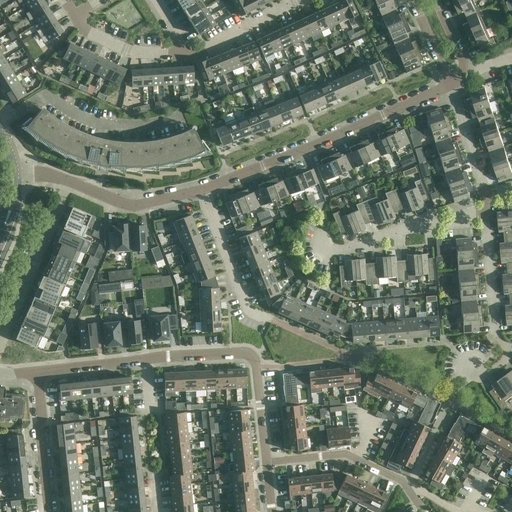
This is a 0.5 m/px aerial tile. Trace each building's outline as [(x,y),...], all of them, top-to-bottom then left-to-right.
[(47,6),(43,0),(36,0),(27,5),(30,11),(26,13),(28,17),(47,6)] [(181,0),(178,2),(183,10),(199,0),(181,0)] [(205,8),(200,0),(199,0),(183,10),(188,18),(205,8)] [(249,12),(243,0),(232,0),(240,16),(249,12)] [(243,0),(249,12),(259,7),(255,0),(243,0)] [(344,0),(340,2),(348,19),(357,15),(350,0),(344,0)] [(396,0),(378,0),(375,2),(381,16),(395,10),(393,4),(398,3),(396,0)] [(467,17),(481,11),(479,5),(476,6),(473,0),(460,0),(454,3),(459,14),(464,12),(467,17)] [(340,2),(331,6),(339,24),(348,19),(340,2)] [(52,15),(47,6),(28,17),(30,20),(34,18),(38,23),(52,15)] [(331,6),(321,10),(329,28),(339,24),(331,6)] [(231,7),(226,10),(230,16),(235,13),(231,7)] [(210,16),(205,8),(188,18),(193,27),(210,16)] [(320,32),(329,28),(321,10),(312,15),(320,32)] [(381,16),(388,30),(406,22),(402,13),(398,15),(395,10),(381,16)] [(481,11),(467,17),(469,22),(463,24),(468,36),(486,28),(481,17),(483,16),(481,11)] [(41,29),(21,41),(23,44),(39,35),(58,23),(52,15),(38,23),(41,29)] [(312,15),(303,19),(311,36),(320,32),(312,15)] [(210,16),(193,27),(199,35),(216,25),(210,16)] [(302,41),(311,36),(303,19),(294,23),(302,41)] [(388,30),(394,44),(408,38),(406,33),(410,31),(406,22),(388,30)] [(58,23),(39,35),(41,38),(45,35),(49,41),(63,32),(58,23)] [(294,23),(284,27),(292,45),(302,41),(294,23)] [(284,27),(275,32),(283,49),(292,45),(284,27)] [(481,50),(496,44),(493,38),(491,39),(486,28),(468,36),(473,47),(479,45),(481,50)] [(358,32),(354,34),(356,38),(360,36),(366,33),(364,29),(358,32)] [(275,32),(266,36),(274,53),(283,49),(275,32)] [(266,36),(256,40),(264,58),(266,62),(276,58),(274,53),(266,36)] [(394,44),(400,59),(419,50),(415,41),(410,43),(408,38),(394,44)] [(244,45),(251,63),(261,59),(254,42),(244,45)] [(80,48),(70,43),(63,59),(72,63),(80,48)] [(244,45),(235,49),(242,67),(251,63),(244,45)] [(89,52),(80,48),(72,63),(82,67),(89,52)] [(235,49),(225,53),(232,71),(242,67),(235,49)] [(400,59),(407,73),(421,67),(419,62),(423,60),(419,50),(400,59)] [(98,56),(89,52),(82,67),(91,72),(98,56)] [(232,71),(225,53),(216,57),(223,74),(232,71)] [(91,72),(100,76),(107,61),(98,56),(91,72)] [(213,78),(223,74),(216,57),(206,60),(213,78)] [(0,62),(0,74),(14,65),(12,62),(8,65),(5,59),(0,62)] [(213,78),(206,60),(196,64),(203,82),(213,78)] [(368,64),(376,82),(386,77),(378,60),(368,64)] [(117,65),(107,61),(100,76),(109,80),(117,65)] [(366,86),(376,82),(368,64),(358,69),(366,86)] [(0,74),(0,83),(1,86),(16,76),(12,71),(16,68),(17,67),(16,65),(15,66),(14,65),(0,74)] [(117,65),(109,80),(119,85),(126,70),(117,65)] [(193,66),(182,67),(183,84),(194,83),(193,66)] [(173,85),(183,84),(182,67),(172,68),(173,85)] [(163,85),(173,85),(172,68),(162,69),(163,85)] [(152,69),(142,70),(143,87),(153,86),(152,69)] [(162,69),(152,69),(153,86),(163,85),(162,69)] [(358,69),(348,73),(356,90),(366,86),(358,69)] [(143,87),(142,70),(131,71),(132,88),(143,87)] [(346,95),(352,92),(356,90),(348,73),(338,77),(346,95)] [(1,86),(7,94),(25,82),(23,79),(19,82),(16,76),(1,86)] [(336,99),(346,95),(338,77),(328,82),(336,99)] [(12,103),(14,102),(26,94),(23,88),(27,86),(25,82),(7,94),(12,103)] [(326,104),(336,99),(328,82),(318,86),(326,104)] [(316,108),(326,104),(318,86),(309,90),(316,108)] [(470,109),(490,103),(485,87),(470,92),(472,98),(467,99),(470,109)] [(316,108),(309,90),(299,95),(306,112),(316,108)] [(211,100),(220,97),(219,92),(213,94),(213,95),(209,97),(211,100)] [(286,100),(293,118),(303,114),(296,96),(286,100)] [(272,126),(282,122),(276,104),(274,100),(264,104),(265,108),(272,126)] [(282,122),(293,118),(286,100),(276,104),(282,122)] [(495,117),(490,103),(470,109),(474,119),(478,117),(480,122),(495,117)] [(252,134),(262,130),(255,112),(254,107),(244,111),(245,116),(252,134)] [(31,118),(22,124),(36,142),(38,139),(50,151),(52,148),(65,158),(67,155),(81,165),(82,161),(97,169),(98,165),(109,168),(125,173),(125,169),(142,173),(142,169),(159,171),(158,167),(175,167),(174,164),(191,162),(190,159),(212,154),(209,150),(202,140),(200,141),(193,128),(180,133),(167,138),(154,141),(140,142),(126,142),(113,141),(103,139),(90,135),(78,130),(65,124),(54,117),(43,108),(32,120),(31,118)] [(262,130),(272,126),(265,108),(255,112),(262,130)] [(430,128),(449,122),(446,112),(442,114),(440,108),(425,113),(430,128)] [(245,116),(235,120),(242,138),(252,134),(245,116)] [(480,139),(499,132),(495,117),(480,122),(481,127),(477,129),(480,139)] [(235,120),(225,124),(232,142),(242,138),(235,120)] [(430,128),(435,143),(450,138),(448,133),(453,131),(449,122),(430,128)] [(232,142),(225,124),(215,128),(222,146),(232,142)] [(386,131),(395,150),(409,144),(403,129),(398,132),(396,127),(386,131)] [(380,156),(395,150),(386,131),(377,135),(379,140),(374,142),(380,156)] [(504,147),(499,132),(480,139),(483,148),(488,147),(489,152),(504,147)] [(435,143),(439,158),(459,151),(456,142),(451,143),(450,138),(435,143)] [(358,144),(366,163),(380,156),(374,142),(369,144),(367,140),(358,144)] [(346,155),(352,168),(352,169),(366,163),(358,144),(349,148),(351,152),(346,155)] [(509,162),(504,147),(489,152),(491,157),(486,159),(489,168),(509,162)] [(439,158),(444,173),(459,168),(457,163),(462,161),(459,151),(439,158)] [(338,175),(352,169),(352,168),(346,155),(341,157),(339,152),(329,157),(338,175)] [(338,175),(329,157),(320,161),(322,165),(317,168),(323,182),(338,175)] [(511,171),(509,162),(489,168),(492,178),(497,177),(499,182),(511,177),(511,171)] [(415,166),(408,169),(411,175),(418,173),(415,166)] [(296,170),(304,189),(319,183),(313,169),(307,171),(306,167),(296,170)] [(444,173),(449,188),(469,181),(465,172),(461,173),(459,168),(444,173)] [(289,195),(304,189),(296,170),(287,174),(288,178),(283,180),(289,195)] [(275,201),(289,195),(283,180),(278,182),(277,178),(267,182),(275,201)] [(416,188),(408,191),(415,210),(424,206),(423,202),(428,200),(420,180),(414,182),(416,188)] [(469,181),(449,188),(454,203),(469,198),(467,192),(472,191),(469,181)] [(260,206),(275,201),(267,182),(258,185),(260,190),(254,192),(260,206)] [(245,212),(260,206),(254,192),(249,194),(248,189),(238,193),(245,212)] [(399,194),(397,189),(391,191),(399,211),(404,209),(406,214),(415,210),(408,191),(399,194)] [(399,211),(391,191),(385,194),(387,199),(379,202),(386,221),(395,218),(394,213),(399,211)] [(245,212),(238,193),(229,197),(230,201),(225,203),(231,218),(245,212)] [(368,200),(362,203),(370,223),(375,221),(377,225),(386,221),(379,202),(376,197),(368,200)] [(349,214),(352,220),(357,233),(366,229),(365,225),(370,223),(362,203),(356,205),(358,211),(349,214)] [(511,204),(502,206),(502,212),(497,212),(498,222),(511,221),(511,204)] [(86,226),(90,215),(72,208),(67,219),(86,227),(86,226)] [(332,214),(340,234),(346,232),(347,237),(357,233),(352,220),(349,214),(341,217),(339,212),(332,214)] [(177,232),(195,225),(191,215),(173,222),(177,232)] [(273,222),(270,215),(264,218),(267,224),(273,222)] [(267,224),(264,218),(259,220),(261,226),(267,224)] [(88,227),(86,226),(86,227),(67,219),(63,229),(83,237),(88,227)] [(504,237),(511,236),(511,221),(498,222),(499,232),(504,232),(504,237)] [(129,250),(127,225),(118,225),(118,227),(113,227),(114,234),(108,235),(109,251),(129,250)] [(199,235),(195,225),(177,232),(181,242),(199,235)] [(133,251),(146,250),(144,226),(131,226),(133,251)] [(277,235),(275,231),(274,228),(269,230),(272,237),(277,235)] [(62,230),(57,242),(79,251),(84,240),(62,230)] [(243,249),(261,242),(256,231),(239,238),(243,249)] [(181,242),(185,252),(203,245),(199,235),(181,242)] [(280,244),(277,235),(272,237),(275,246),(280,244)] [(501,253),(511,252),(511,236),(504,237),(505,243),(500,243),(501,253)] [(456,255),(477,253),(476,243),(471,244),(471,238),(455,239),(456,255)] [(75,262),(79,251),(57,242),(53,253),(75,262)] [(265,252),(261,242),(243,249),(247,259),(265,252)] [(103,252),(105,247),(99,244),(97,250),(103,252)] [(207,255),(203,245),(185,252),(180,254),(184,264),(189,262),(207,255)] [(158,246),(150,249),(156,262),(163,260),(158,246)] [(269,262),(265,252),(247,259),(251,269),(269,262)] [(507,268),(511,268),(511,252),(501,253),(502,263),(507,263),(507,268)] [(53,253),(47,266),(69,276),(75,262),(53,253)] [(456,255),(458,271),(473,269),(473,264),(478,263),(477,253),(456,255)] [(417,255),(418,275),(427,274),(428,280),(435,280),(433,258),(427,259),(427,254),(417,255)] [(211,266),(207,255),(189,262),(193,273),(211,266)] [(401,261),(403,282),(410,282),(409,276),(418,275),(417,255),(406,256),(407,260),(401,261)] [(403,282),(401,261),(396,261),(396,256),(385,257),(387,278),(396,277),(397,283),(403,282)] [(370,263),(372,285),(379,284),(378,278),(387,278),(385,257),(375,258),(376,263),(370,263)] [(372,285),(370,263),(365,264),(364,259),(354,260),(356,280),(365,280),(366,286),(372,285)] [(339,266),(341,288),(348,287),(347,281),(356,280),(354,260),(344,261),(345,266),(339,266)] [(95,271),(98,264),(92,261),(89,269),(95,271)] [(273,272),(269,262),(251,269),(255,279),(273,272)] [(65,285),(69,276),(47,266),(43,276),(65,285)] [(211,266),(193,273),(197,283),(199,282),(214,276),(215,276),(211,266)] [(504,284),(511,283),(511,268),(507,268),(508,274),(503,274),(504,284)] [(458,271),(459,286),(479,284),(479,274),(474,275),(473,269),(458,271)] [(89,284),(93,275),(87,272),(83,282),(89,284)] [(255,279),(259,289),(276,282),(273,272),(255,279)] [(60,296),(65,285),(43,276),(38,287),(60,296)] [(214,276),(199,282),(199,289),(200,300),(219,299),(218,288),(215,288),(214,276)] [(86,291),(89,284),(83,282),(80,289),(86,291)] [(282,295),(276,282),(259,289),(263,300),(268,298),(271,305),(282,295)] [(459,286),(460,299),(460,302),(476,300),(475,295),(480,294),(479,284),(459,286)] [(38,287),(33,297),(55,306),(58,307),(62,298),(60,297),(60,296),(38,287)] [(85,294),(79,292),(76,299),(81,302),(83,297),(85,294)] [(343,299),(333,294),(331,300),(340,305),(343,299)] [(282,295),(271,305),(279,309),(278,312),(288,317),(296,299),(285,295),(285,297),(282,295)] [(53,313),(55,306),(33,297),(30,306),(52,315),(53,313)] [(219,310),(219,299),(200,300),(200,311),(219,310)] [(298,321),(306,304),(296,299),(288,317),(298,321)] [(476,306),(476,300),(460,302),(462,317),(482,316),(481,305),(476,306)] [(298,321),(308,326),(315,308),(306,304),(298,321)] [(47,326),(52,315),(30,306),(25,317),(47,326)] [(144,316),(143,308),(135,309),(136,317),(144,316)] [(325,312),(315,308),(308,326),(317,330),(325,312)] [(220,320),(219,310),(200,311),(201,321),(220,320)] [(317,330),(327,334),(335,317),(325,312),(317,330)] [(69,316),(66,321),(72,324),(74,319),(75,315),(70,313),(69,316)] [(178,326),(177,314),(167,315),(151,317),(153,341),(169,339),(168,327),(178,326)] [(427,317),(428,336),(440,335),(438,316),(427,317)] [(462,317),(463,333),(479,332),(478,326),(483,326),(482,316),(462,317)] [(47,326),(25,317),(21,327),(43,336),(47,326)] [(335,317),(327,334),(338,339),(340,335),(346,338),(348,324),(345,323),(346,321),(335,317)] [(427,317),(416,318),(418,337),(428,336),(427,317)] [(118,323),(104,324),(106,346),(121,345),(119,328),(120,328),(125,328),(124,318),(118,319),(118,323)] [(407,338),(418,337),(416,318),(405,319),(407,338)] [(396,339),(407,338),(405,319),(394,320),(396,339)] [(129,344),(130,344),(131,346),(131,345),(139,344),(139,343),(141,342),(139,320),(126,322),(129,344)] [(220,320),(201,321),(201,332),(221,331),(220,320)] [(385,340),(396,339),(394,320),(384,321),(385,340)] [(384,321),(373,322),(374,341),(385,340),(384,321)] [(95,333),(99,333),(98,322),(87,324),(82,324),(82,325),(79,325),(82,349),(97,347),(95,333)] [(362,323),(364,342),(374,341),(373,322),(362,323)] [(348,324),(346,338),(352,337),(352,343),(364,342),(362,323),(348,324)] [(21,327),(15,339),(37,348),(43,336),(21,327)] [(341,369),(343,386),(343,389),(360,388),(359,371),(353,372),(352,367),(341,369)] [(216,389),(226,388),(225,369),(215,370),(216,389)] [(226,388),(236,388),(235,369),(225,369),(226,388)] [(235,369),(236,388),(247,387),(246,369),(236,369),(235,369)] [(332,387),(343,386),(341,369),(330,370),(332,387)] [(216,389),(215,370),(215,371),(205,371),(206,389),(216,389)] [(330,370),(320,371),(322,388),(332,387),(330,370)] [(175,391),(185,390),(184,371),(174,372),(175,391)] [(185,390),(195,390),(194,371),(184,371),(185,390)] [(195,390),(206,389),(205,371),(195,372),(195,371),(194,371),(195,390)] [(311,393),(322,392),(322,388),(320,371),(302,373),(302,377),(309,377),(311,393)] [(175,391),(174,372),(174,373),(164,373),(165,392),(175,391)] [(302,377),(302,373),(283,375),(284,387),(285,387),(286,395),(284,395),(286,407),(303,405),(298,405),(295,378),(302,377)] [(502,378),(511,391),(511,375),(510,377),(508,373),(502,378)] [(379,395),(386,379),(376,374),(374,378),(369,376),(367,380),(362,390),(367,393),(367,394),(377,399),(379,395)] [(120,378),(122,395),(133,393),(131,377),(120,378)] [(122,395),(120,378),(110,379),(112,396),(122,395)] [(511,396),(511,391),(502,378),(496,382),(498,385),(489,392),(503,410),(508,406),(505,401),(511,396)] [(102,397),(112,396),(110,379),(100,380),(102,397)] [(396,384),(386,379),(379,395),(389,399),(396,384)] [(92,398),(102,397),(100,380),(90,381),(92,398)] [(90,381),(80,382),(81,399),(92,398),(90,381)] [(71,400),(81,399),(80,382),(69,383),(71,400)] [(71,400),(69,383),(59,384),(61,401),(71,400)] [(389,399),(398,404),(406,388),(396,384),(389,399)] [(0,418),(9,419),(9,416),(22,417),(24,395),(4,393),(4,387),(0,386),(0,418)] [(422,396),(406,388),(398,404),(409,409),(414,397),(420,400),(422,396)] [(422,396),(420,400),(427,403),(417,423),(413,421),(429,429),(432,422),(430,422),(433,415),(434,415),(439,404),(422,396)] [(165,411),(176,410),(176,403),(175,401),(165,402),(165,411)] [(304,416),(303,405),(286,407),(287,418),(304,416)] [(229,422),(248,420),(247,410),(228,412),(229,422)] [(167,425),(186,423),(185,413),(166,415),(167,425)] [(474,428),(477,424),(461,415),(455,425),(455,426),(452,432),(450,431),(446,437),(458,443),(469,425),(474,428)] [(120,429),(137,427),(135,416),(119,418),(120,429)] [(287,418),(288,429),(305,427),(304,416),(287,418)] [(229,422),(231,432),(249,430),(248,420),(229,422)] [(413,421),(408,431),(424,438),(429,429),(413,421)] [(57,435),(74,434),(73,423),(56,425),(57,435)] [(167,425),(168,435),(187,433),(186,423),(167,425)] [(492,433),(477,424),(474,428),(480,431),(474,443),(484,448),(492,433)] [(138,437),(137,427),(120,429),(121,439),(138,437)] [(288,429),(289,440),(306,438),(305,427),(288,429)] [(337,428),(339,446),(350,444),(348,427),(337,428)] [(339,446),(337,428),(326,430),(328,447),(339,446)] [(424,438),(408,431),(404,429),(399,438),(419,448),(424,438)] [(231,432),(232,442),(251,440),(249,430),(231,432)] [(188,443),(187,433),(168,435),(169,445),(188,443)] [(502,439),(492,433),(484,448),(481,452),(491,458),(493,454),(502,439)] [(75,444),(74,434),(57,435),(58,446),(75,444)] [(7,447),(23,445),(22,435),(6,436),(7,447)] [(139,447),(138,437),(121,439),(122,449),(139,447)] [(462,446),(458,443),(446,437),(441,447),(456,455),(457,456),(462,446)] [(306,438),(289,440),(290,451),(308,449),(306,438)] [(415,458),(419,448),(399,438),(395,448),(415,458)] [(511,444),(502,439),(493,454),(502,459),(511,444)] [(232,442),(233,452),(252,450),(251,440),(232,442)] [(189,453),(188,443),(169,445),(171,455),(189,453)] [(58,446),(59,456),(76,454),(75,444),(58,446)] [(502,459),(511,464),(511,444),(502,459)] [(25,455),(23,445),(7,447),(8,457),(25,455)] [(122,449),(123,459),(140,457),(139,447),(122,449)] [(451,464),(456,455),(441,447),(436,456),(451,464)] [(415,458),(395,448),(386,467),(398,473),(399,469),(402,464),(410,468),(415,458)] [(233,452),(234,462),(253,460),(252,450),(233,452)] [(191,463),(189,453),(171,455),(172,465),(191,463)] [(59,456),(60,466),(77,464),(76,454),(59,456)] [(8,457),(9,467),(26,465),(25,455),(8,457)] [(436,456),(430,465),(445,474),(449,476),(455,467),(451,464),(436,456)] [(141,467),(140,457),(123,459),(124,469),(141,467)] [(234,462),(235,472),(235,473),(251,471),(254,471),(253,460),(234,462)] [(192,474),(191,463),(172,465),(173,475),(170,476),(192,474)] [(60,466),(62,476),(78,474),(77,464),(60,466)] [(9,467),(10,477),(27,476),(26,465),(9,467)] [(445,474),(430,465),(425,475),(432,479),(429,484),(440,490),(443,485),(440,483),(445,474)] [(142,478),(141,467),(124,469),(125,479),(142,478)] [(252,481),(251,471),(235,473),(235,472),(232,473),(233,483),(252,481)] [(62,476),(63,486),(79,484),(78,474),(62,476)] [(170,476),(171,486),(190,484),(189,474),(192,474),(170,476)] [(322,492),(339,490),(345,478),(341,476),(332,477),(331,474),(320,475),(322,492)] [(311,493),(322,492),(320,475),(309,476),(311,493)] [(349,495),(352,490),(357,480),(346,475),(345,478),(339,490),(337,494),(347,499),(349,495)] [(28,486),(27,476),(10,477),(11,488),(28,486)] [(300,495),(311,493),(309,476),(298,477),(300,495)] [(287,479),(289,496),(300,495),(298,477),(287,479)] [(143,488),(142,478),(125,479),(126,490),(143,488)] [(357,480),(352,490),(349,495),(347,499),(357,504),(359,500),(366,484),(357,480)] [(253,491),(252,481),(233,483),(234,493),(253,491)] [(63,486),(64,496),(81,495),(79,484),(63,486)] [(191,494),(190,484),(171,486),(172,496),(191,494)] [(376,489),(366,484),(359,500),(357,504),(367,509),(369,505),(376,489)] [(28,486),(11,488),(12,498),(29,496),(28,486)] [(144,498),(143,488),(126,490),(128,500),(144,498)] [(376,489),(369,505),(367,509),(373,511),(380,511),(386,500),(384,499),(386,494),(376,489)] [(234,493),(235,503),(254,501),(253,491),(234,493)] [(172,496),(173,506),(192,504),(191,494),(172,496)] [(64,496),(65,506),(82,505),(81,495),(64,496)] [(145,508),(144,498),(128,500),(129,510),(145,508)] [(235,503),(236,511),(249,511),(255,511),(254,501),(235,503)]
